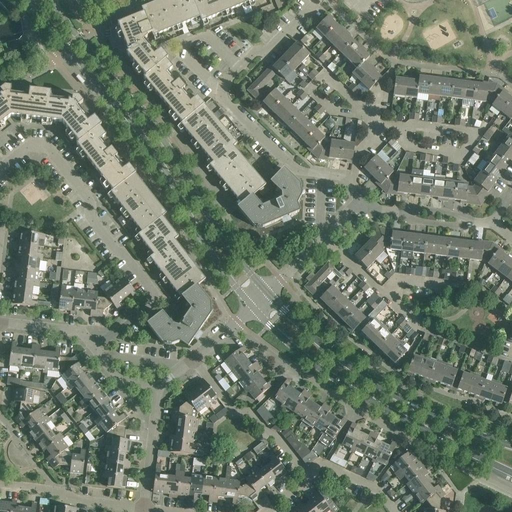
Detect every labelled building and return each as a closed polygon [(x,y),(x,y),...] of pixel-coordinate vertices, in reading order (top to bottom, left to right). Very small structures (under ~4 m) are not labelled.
[(153,36),(200,17),(192,0),(160,0),(141,8),(143,14),(144,14),(152,33),(151,33),(153,36)] [(234,0),(192,0),(200,17),(201,22),(238,7),(234,0)] [(112,49),(115,48),(121,55),(125,54),(126,55),(133,48),(134,50),(138,50),(144,45),(142,42),(147,37),(146,35),(151,33),(152,33),(144,14),(143,14),(109,27),(111,38),(108,39),(112,49)] [(316,29),(324,37),(336,24),(332,20),(333,18),(330,15),(328,16),(316,29)] [(324,37),(332,45),(346,31),(343,27),(341,29),(336,24),(324,37)] [(350,34),(346,31),(332,45),(341,53),(353,40),(348,36),(350,34)] [(341,53),(349,61),(363,47),(359,43),(357,45),(353,40),(341,53)] [(309,55),(298,44),(297,42),(292,47),(290,46),(287,49),(301,63),(309,55)] [(133,48),(126,55),(129,58),(138,69),(145,77),(143,78),(165,60),(166,60),(168,58),(160,50),(154,55),(147,48),(144,45),(138,50),(134,50),(133,48)] [(357,69),(364,62),(369,57),(365,52),(366,50),(363,47),(349,61),(357,69)] [(285,55),(281,59),(293,71),(301,63),(287,49),(283,53),(285,55)] [(274,62),(270,66),(279,74),(285,80),(293,71),(281,59),(276,64),(274,62)] [(165,60),(143,78),(150,86),(163,101),(165,104),(175,116),(181,123),(180,124),(204,104),(203,104),(197,96),(190,102),(183,94),(181,91),(185,88),(178,80),(174,84),(166,73),(172,68),(166,60),(165,60)] [(331,62),(327,67),(335,75),(339,70),(331,62)] [(352,74),(360,82),(374,68),(371,64),(369,66),(364,62),(357,69),(352,74)] [(270,66),(247,90),(261,104),(267,97),(260,90),(275,75),(276,77),(279,74),(270,66)] [(378,71),(374,68),(360,82),(369,90),(381,78),(376,73),(378,71)] [(279,74),(276,77),(278,79),(282,82),(285,80),(279,74)] [(417,94),(428,95),(431,78),(424,77),(425,75),(419,74),(419,76),(418,81),(419,81),(417,94)] [(437,79),(431,78),(428,95),(440,97),(442,77),(437,76),(437,79)] [(402,79),(395,78),(393,95),(405,97),(407,77),(402,77),(402,79)] [(412,78),(407,77),(405,97),(417,98),(417,94),(419,81),(418,81),(412,80),(412,78)] [(440,97),(451,98),(453,81),(447,80),(447,77),(442,77),(440,97)] [(451,98),(462,99),(465,80),(460,79),(460,81),(453,81),(451,98)] [(462,99),(474,101),(476,84),(470,83),(470,80),(465,80),(462,99)] [(482,84),(476,84),(474,101),(486,102),(486,100),(490,100),(492,94),(486,94),(488,83),(482,82),(482,84)] [(497,84),(488,83),(486,94),(492,94),(498,98),(504,90),(497,84)] [(0,124),(7,119),(11,116),(36,120),(40,91),(29,89),(28,98),(26,98),(10,96),(11,88),(5,87),(0,90),(0,91),(2,94),(0,95),(0,97),(1,99),(0,99),(0,124)] [(267,97),(261,104),(265,108),(267,106),(271,110),(283,98),(275,90),(267,97)] [(492,105),(501,112),(511,98),(507,95),(508,93),(504,90),(498,98),(492,94),(490,100),(493,103),(492,105)] [(50,101),(51,92),(40,91),(36,120),(57,122),(59,107),(61,107),(63,105),(64,103),(50,101)] [(59,107),(57,122),(62,122),(70,132),(86,120),(76,108),(83,103),(79,97),(72,97),(72,100),(68,100),(68,103),(64,103),(63,105),(61,107),(59,107)] [(292,106),(283,98),(271,110),(276,115),(274,117),(278,120),(292,106)] [(511,98),(501,112),(511,119),(511,117),(511,98)] [(64,136),(64,138),(81,159),(83,159),(86,157),(95,168),(102,162),(103,163),(106,164),(113,159),(117,155),(111,148),(107,151),(99,141),(106,135),(99,127),(101,125),(94,117),(92,114),(83,103),(76,108),(86,120),(70,132),(66,135),(64,136)] [(252,197),(258,192),(266,185),(233,147),(237,143),(204,104),(180,124),(213,162),(209,166),(242,205),(252,197)] [(283,122),(288,126),(300,114),(292,106),(278,120),(281,124),(283,122)] [(290,132),(294,136),(308,122),(300,114),(288,126),(292,131),(290,132)] [(316,130),(308,122),(294,136),(298,140),(299,138),(304,142),(316,130)] [(323,149),(326,143),(327,140),(316,130),(304,142),(308,147),(307,148),(310,152),(318,144),(323,149)] [(511,138),(509,136),(501,145),(511,152),(511,138)] [(334,159),(340,160),(343,142),(327,140),(326,143),(323,149),(330,150),(329,161),(334,161),(334,159)] [(354,144),(343,142),(340,160),(347,160),(346,163),(352,164),(352,161),(354,144)] [(310,152),(318,159),(329,161),(330,150),(323,149),(318,144),(310,152)] [(511,152),(501,145),(495,154),(509,165),(511,159),(511,152)] [(364,168),(362,170),(366,174),(368,172),(372,176),(385,164),(389,159),(381,151),(376,156),(369,163),(364,168)] [(474,153),(467,162),(473,166),(479,157),(477,155),(474,153)] [(505,170),(509,165),(495,154),(488,163),(504,175),(507,171),(505,170)] [(135,174),(136,173),(129,165),(122,170),(115,162),(114,160),(113,159),(106,164),(103,163),(102,162),(95,168),(96,170),(97,171),(94,174),(94,175),(109,194),(111,192),(135,174)] [(488,163),(481,172),(495,183),(499,178),(500,179),(504,175),(488,163)] [(393,172),(385,164),(372,176),(377,181),(375,183),(379,186),(386,178),(392,183),(394,177),(391,174),(393,172)] [(301,186),(296,182),(284,170),(272,182),(282,193),(283,199),(261,208),(252,197),(242,205),(238,208),(254,227),(260,228),(282,219),(282,218),(283,218),(284,221),(289,220),(287,216),(288,215),(288,216),(299,212),(296,205),(302,193),(301,186)] [(411,177),(409,194),(415,195),(415,197),(420,198),(422,178),(423,171),(412,170),(411,177)] [(491,188),(495,183),(481,172),(474,182),(476,183),(473,187),(475,194),(481,187),(490,193),(493,189),(491,188)] [(135,174),(111,192),(141,232),(142,233),(162,217),(166,214),(153,197),(155,196),(153,194),(151,195),(135,174)] [(403,193),(409,194),(411,177),(399,175),(399,178),(394,177),(392,183),(399,184),(397,195),(402,196),(403,193)] [(386,194),(397,195),(399,184),(392,183),(386,178),(379,186),(386,194)] [(425,196),(431,197),(434,180),(422,178),(420,198),(425,198),(425,196)] [(445,181),(434,180),(431,197),(438,198),(437,200),(442,201),(445,181)] [(448,199),(454,200),(456,182),(445,181),(442,201),(447,201),(448,199)] [(468,184),(456,182),(454,200),(460,201),(460,203),(465,204),(466,193),(475,194),(473,187),(468,187),(468,184)] [(268,183),(266,185),(258,192),(262,197),(273,188),(268,183)] [(480,206),(490,193),(481,187),(475,194),(466,193),(465,204),(480,206)] [(162,217),(142,233),(141,232),(138,235),(153,255),(154,256),(174,240),(178,237),(176,235),(178,233),(176,231),(175,233),(162,217)] [(377,246),(383,240),(391,241),(393,230),(379,228),(369,238),(377,246)] [(390,249),(402,251),(404,233),(397,233),(398,230),(393,230),(391,241),(383,240),(385,246),(390,246),(390,249)] [(21,232),(20,244),(38,247),(44,247),(45,235),(21,232)] [(402,251),(401,257),(412,259),(413,252),(415,233),(410,232),(410,234),(404,233),(402,251)] [(420,233),(415,233),(413,252),(424,254),(426,236),(420,236),(420,233)] [(433,237),(426,236),(424,254),(436,255),(438,235),(433,235),(433,237)] [(436,255),(447,257),(449,239),(443,238),(443,236),(438,235),(436,255)] [(367,243),(363,248),(375,260),(384,252),(382,250),(385,246),(383,240),(377,246),(369,238),(365,242),(367,243)] [(447,257),(458,258),(461,238),(456,238),(455,240),(449,239),(447,257)] [(466,239),(461,238),(458,258),(469,260),(472,242),(465,241),(466,239)] [(181,298),(183,297),(197,286),(203,281),(205,279),(193,263),(194,262),(192,259),(191,261),(174,240),(154,256),(153,255),(149,258),(181,298)] [(482,258),(486,259),(488,253),(482,252),(483,241),(478,241),(478,243),(472,242),(469,260),(481,261),(482,258)] [(482,252),(488,253),(493,257),(500,248),(492,242),(483,241),(482,252)] [(18,256),(42,259),(43,255),(37,254),(38,247),(20,244),(18,256)] [(367,269),(375,260),(363,248),(358,252),(357,251),(353,255),(355,256),(367,269)] [(487,264),(497,271),(508,257),(503,253),(504,251),(500,248),(493,257),(488,253),(486,259),(489,261),(487,264)] [(15,263),(14,268),(38,271),(40,261),(42,261),(42,259),(18,256),(18,257),(22,257),(21,264),(15,263)] [(511,260),(508,257),(497,271),(506,278),(511,269),(511,260)] [(309,282),(304,287),(319,301),(328,290),(321,283),(332,271),(340,279),(342,276),(338,272),(328,262),(315,276),(312,273),(306,279),(309,282)] [(344,266),(338,272),(342,276),(345,273),(348,270),(344,266)] [(15,280),(39,283),(40,281),(37,280),(38,271),(14,268),(14,272),(20,273),(19,280),(15,279),(15,280)] [(96,274),(88,273),(86,284),(98,285),(96,274)] [(113,281),(112,282),(124,299),(130,294),(134,299),(138,296),(123,277),(115,283),(113,281)] [(15,280),(14,292),(32,294),(33,286),(39,287),(39,283),(15,280)] [(111,286),(104,292),(119,311),(122,308),(118,303),(124,299),(112,282),(110,284),(111,286)] [(61,286),(59,310),(70,311),(70,314),(71,314),(74,290),(73,290),(73,287),(61,286)] [(212,305),(197,286),(183,297),(192,309),(179,328),(171,326),(162,314),(148,325),(162,344),(169,346),(181,341),(188,346),(212,312),(212,305)] [(328,307),(341,294),(332,286),(328,290),(319,301),(322,304),(324,303),(328,307)] [(76,308),(83,309),(86,289),(83,288),(83,291),(74,290),(71,314),(75,314),(76,308)] [(94,316),(97,292),(88,291),(88,289),(86,289),(83,309),(91,310),(90,316),(94,316)] [(14,292),(12,304),(36,307),(37,302),(31,301),(32,294),(14,292)] [(119,311),(104,292),(103,292),(107,297),(105,299),(97,298),(98,292),(97,292),(94,316),(102,317),(103,311),(113,304),(118,311),(119,311)] [(335,317),(349,302),(341,294),(328,307),(333,311),(331,313),(335,317)] [(511,299),(507,295),(503,301),(509,305),(511,300),(511,299)] [(379,297),(375,302),(378,306),(383,301),(379,297)] [(366,319),(355,329),(359,334),(363,337),(365,336),(370,340),(384,325),(376,317),(388,305),(383,301),(378,306),(374,310),(366,319)] [(345,323),(357,310),(349,302),(335,317),(339,320),(340,319),(345,323)] [(175,304),(164,312),(168,317),(179,309),(175,304)] [(353,331),(355,329),(366,319),(357,310),(345,323),(349,327),(348,329),(351,333),(353,331)] [(388,329),(384,325),(370,340),(374,345),(372,346),(376,350),(390,335),(386,331),(388,329)] [(390,335),(376,350),(380,353),(381,352),(386,356),(400,341),(396,337),(394,340),(390,335)] [(404,345),(400,341),(386,356),(390,360),(389,362),(393,366),(394,364),(407,352),(402,347),(404,345)] [(17,343),(12,342),(9,366),(19,367),(19,370),(21,370),(24,350),(16,349),(17,343)] [(24,368),(33,369),(36,345),(32,345),(31,351),(24,350),(21,370),(23,370),(24,368)] [(36,345),(33,369),(43,370),(42,373),(45,373),(47,353),(40,352),(41,346),(36,345)] [(244,346),(220,365),(228,375),(230,373),(247,360),(242,354),(247,350),(246,350),(244,346)] [(47,353),(45,373),(47,373),(47,371),(57,372),(58,368),(60,357),(61,348),(56,347),(55,353),(47,353)] [(475,351),(473,357),(473,359),(480,361),(483,354),(475,351)] [(71,359),(70,358),(69,367),(71,369),(81,361),(76,355),(71,359)] [(413,355),(409,367),(407,372),(408,372),(407,374),(412,376),(413,374),(419,376),(425,357),(420,355),(419,357),(413,355)] [(425,357),(419,376),(425,378),(424,380),(429,382),(436,360),(425,357)] [(63,369),(60,373),(62,375),(61,376),(62,376),(71,369),(69,367),(70,358),(65,358),(63,369)] [(234,373),(240,381),(259,365),(256,362),(251,366),(247,360),(230,373),(232,374),(234,373)] [(447,364),(436,360),(429,382),(433,384),(434,381),(440,383),(447,364)] [(81,361),(71,369),(62,376),(68,384),(66,385),(67,387),(87,372),(86,372),(83,374),(79,368),(84,365),(81,361)] [(511,375),(511,374),(511,363),(505,361),(501,371),(511,375)] [(457,382),(454,381),(457,371),(451,369),(452,366),(447,364),(440,383),(446,386),(445,388),(453,391),(457,382)] [(261,369),(259,365),(240,381),(246,388),(244,390),(245,392),(261,379),(257,373),(261,369)] [(87,372),(67,387),(70,390),(75,387),(80,393),(94,382),(87,372)] [(469,375),(463,373),(459,383),(457,382),(453,391),(462,394),(462,391),(468,393),(475,374),(470,372),(469,375)] [(481,376),(475,374),(468,393),(474,395),(473,398),(478,399),(485,381),(480,379),(481,376)] [(485,381),(478,399),(483,401),(484,399),(490,401),(497,382),(492,380),(492,377),(487,375),(486,378),(485,381)] [(20,379),(8,378),(7,385),(19,386),(20,381),(20,379)] [(202,386),(196,391),(204,400),(209,407),(211,406),(209,404),(217,398),(203,379),(199,382),(202,386)] [(223,379),(218,382),(225,391),(230,388),(223,379)] [(255,400),(256,399),(259,402),(265,397),(262,394),(274,385),(271,381),(266,385),(261,379),(245,392),(247,393),(249,392),(255,400)] [(291,381),(287,379),(273,399),(282,404),(281,406),(282,408),(294,390),(288,386),(291,381)] [(94,382),(80,393),(84,399),(79,402),(82,406),(101,391),(94,382)] [(502,384),(497,382),(490,401),(496,403),(495,405),(500,407),(501,405),(507,389),(501,386),(502,384)] [(12,401),(14,401),(32,403),(33,396),(43,397),(44,392),(13,389),(12,401)] [(300,395),(294,390),(282,408),(284,409),(286,407),(294,412),(307,392),(304,390),(300,395)] [(90,406),(94,412),(109,400),(101,391),(82,406),(85,409),(90,406)] [(187,391),(183,394),(198,413),(206,407),(207,409),(209,407),(204,400),(196,391),(190,396),(187,391)] [(311,395),(307,392),(294,412),(302,418),(300,420),(302,421),(314,404),(308,400),(311,395)] [(198,413),(183,394),(188,401),(179,409),(173,408),(172,416),(196,419),(196,418),(191,417),(192,409),(193,408),(198,413)] [(116,410),(109,400),(94,412),(99,418),(94,421),(97,425),(116,410)] [(32,403),(14,401),(14,402),(21,403),(19,415),(15,418),(19,424),(38,410),(38,409),(34,413),(29,406),(29,404),(32,404),(32,403)] [(314,404),(302,421),(304,422),(312,428),(313,426),(327,406),(324,403),(320,408),(314,404)] [(331,408),(327,406),(313,426),(321,431),(320,433),(322,435),(334,418),(328,413),(331,408)] [(44,417),(38,410),(19,424),(22,428),(27,424),(31,430),(28,432),(29,433),(48,418),(46,416),(44,417)] [(130,424),(129,423),(123,414),(118,418),(114,412),(116,410),(97,425),(98,427),(100,425),(106,433),(116,426),(117,428),(125,429),(126,428),(130,424)] [(215,415),(210,419),(214,424),(219,420),(215,415)] [(196,419),(172,416),(171,420),(177,421),(176,428),(197,431),(197,429),(195,428),(196,419)] [(322,435),(318,441),(329,448),(333,442),(334,439),(339,432),(348,420),(344,417),(340,422),(334,418),(322,435)] [(50,421),(48,418),(29,433),(36,442),(50,431),(46,425),(50,421)] [(350,451),(352,452),(361,433),(354,430),(357,425),(352,423),(342,445),(351,449),(350,451)] [(82,424),(79,427),(84,434),(88,431),(82,424)] [(111,430),(113,433),(125,434),(125,429),(117,428),(116,426),(106,433),(107,433),(111,430)] [(286,439),(293,433),(289,427),(281,433),(286,439)] [(170,435),(169,440),(193,443),(194,433),(197,433),(197,431),(176,428),(176,436),(170,435)] [(106,446),(105,450),(129,453),(131,441),(124,440),(125,434),(113,433),(111,430),(107,433),(106,446)] [(55,437),(50,431),(36,442),(43,451),(62,436),(60,433),(55,437)] [(364,455),(374,433),(370,431),(368,437),(361,433),(352,452),(354,453),(355,451),(364,455)] [(372,461),(373,462),(383,444),(376,441),(378,435),(374,433),(364,455),(373,459),(372,461)] [(62,436),(43,451),(44,452),(47,450),(51,455),(46,459),(49,462),(68,447),(62,440),(64,438),(62,436)] [(286,439),(293,448),(296,452),(302,444),(291,436),(286,439)] [(193,443),(169,440),(171,440),(170,452),(194,455),(195,450),(189,450),(189,443),(193,443)] [(263,442),(253,449),(257,454),(266,447),(263,442)] [(396,444),(393,442),(392,442),(390,447),(383,444),(373,462),(376,463),(377,461),(386,466),(396,444)] [(296,452),(302,460),(309,454),(311,452),(306,447),(302,444),(296,452)] [(70,473),(72,455),(67,449),(68,448),(68,447),(49,462),(54,469),(59,465),(70,466),(70,473)] [(83,474),(86,450),(81,450),(80,456),(72,455),(70,473),(83,474)] [(106,462),(130,465),(131,461),(125,460),(126,453),(129,453),(105,450),(105,452),(107,453),(106,462)] [(394,473),(397,477),(418,460),(410,450),(394,463),(399,470),(394,473)] [(307,466),(318,458),(312,451),(311,452),(309,454),(302,460),(307,466)] [(244,456),(248,460),(252,457),(249,452),(244,456)] [(272,462),(266,467),(277,481),(287,473),(272,454),(269,457),(272,462)] [(342,459),(339,465),(344,468),(347,462),(342,459)] [(426,470),(423,466),(418,460),(397,477),(400,480),(405,477),(409,482),(406,484),(406,485),(426,470)] [(130,470),(130,465),(106,462),(105,472),(103,472),(102,474),(126,477),(126,476),(123,476),(124,469),(130,470)] [(156,469),(153,493),(165,494),(168,476),(160,475),(161,469),(161,464),(156,464),(156,469)] [(225,479),(216,478),(213,502),(217,503),(218,497),(225,498),(229,466),(227,466),(225,479)] [(229,466),(225,498),(233,499),(232,505),(237,505),(239,481),(230,480),(231,467),(229,466)] [(257,466),(253,469),(268,488),(277,481),(266,467),(260,471),(257,466)] [(253,473),(245,479),(260,498),(264,495),(260,490),(265,486),(268,489),(268,488),(253,469),(251,471),(253,473)] [(406,485),(413,492),(403,500),(404,501),(428,483),(424,477),(428,473),(426,470),(406,485)] [(175,477),(168,476),(165,494),(169,495),(169,497),(177,498),(177,496),(180,472),(176,471),(175,477)] [(185,472),(180,472),(177,496),(189,497),(188,499),(189,499),(191,475),(191,479),(184,478),(185,472)] [(108,479),(107,487),(125,489),(126,477),(102,474),(102,478),(108,479)] [(201,477),(191,475),(189,499),(193,500),(194,494),(201,495),(204,474),(202,474),(201,477)] [(208,502),(213,502),(216,478),(206,477),(206,475),(204,474),(201,495),(209,496),(208,502)] [(239,481),(237,505),(238,496),(250,498),(251,498),(253,502),(254,502),(260,498),(245,479),(240,481),(239,481)] [(404,501),(406,503),(415,496),(421,504),(441,489),(438,485),(433,489),(428,483),(404,501)] [(316,498),(310,503),(316,511),(328,511),(331,510),(328,506),(333,502),(329,497),(322,488),(317,492),(316,491),(312,494),(316,498)] [(424,509),(446,511),(448,511),(439,511),(441,499),(446,495),(441,489),(421,504),(422,504),(426,501),(431,507),(431,510),(424,509)] [(11,503),(0,502),(0,511),(10,511),(12,501),(11,503)] [(23,511),(24,508),(16,507),(17,501),(12,501),(10,511),(23,511)] [(35,511),(37,504),(32,503),(31,509),(24,508),(23,511),(35,511)] [(297,506),(301,511),(316,511),(310,503),(304,508),(300,503),(297,506)]
